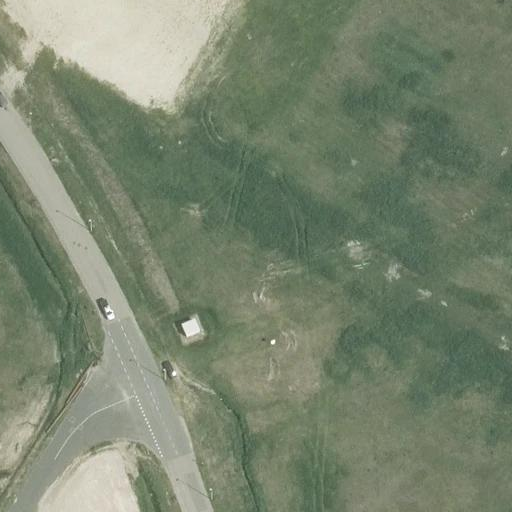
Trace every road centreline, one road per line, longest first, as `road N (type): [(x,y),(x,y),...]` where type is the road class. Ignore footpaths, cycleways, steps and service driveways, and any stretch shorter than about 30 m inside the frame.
road 1 (unclassified): [(145,390),(105,293),(0,112)]
road 2 (unclassified): [(21,511),(85,417),(145,390)]
road 3 (unclassified): [(201,511),(145,390)]
